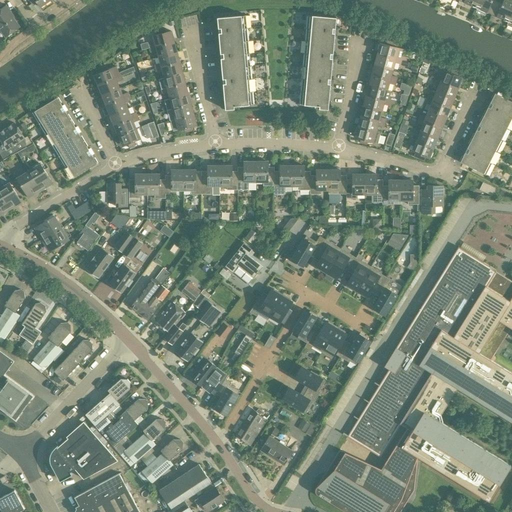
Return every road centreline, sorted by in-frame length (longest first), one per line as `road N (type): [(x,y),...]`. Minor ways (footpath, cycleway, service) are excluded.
road 1 (residential): [(216,441),(309,293)]
road 2 (residential): [(17,458),(127,339)]
road 3 (residential): [(4,248),(80,295),(127,339)]
road 4 (residential): [(115,164),(18,223),(4,248)]
road 5 (residential): [(127,339),(216,441)]
road 6 (residential): [(338,148),(215,144)]
